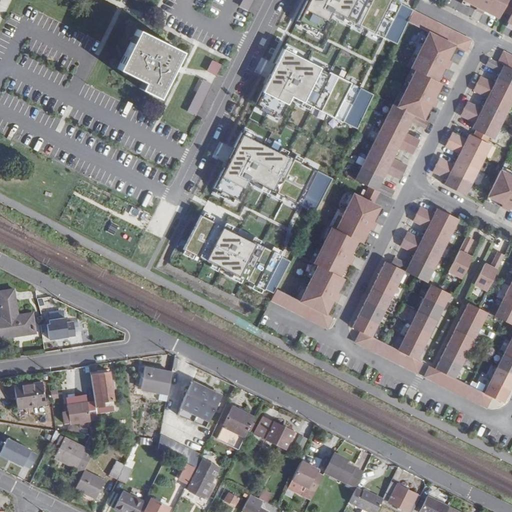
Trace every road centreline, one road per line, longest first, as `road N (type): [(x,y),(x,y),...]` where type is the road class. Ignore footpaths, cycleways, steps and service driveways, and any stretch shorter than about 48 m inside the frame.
road 1 (residential): [(510,511),(153,333)]
road 2 (residential): [(502,423),(332,340)]
road 3 (residential): [(412,182),(332,340)]
road 4 (residential): [(153,333),(0,259)]
road 5 (residential): [(483,35),(412,182)]
road 6 (residential): [(0,368),(136,347),(153,333)]
